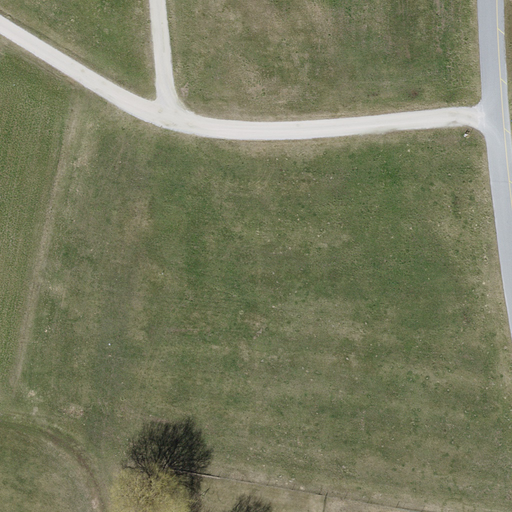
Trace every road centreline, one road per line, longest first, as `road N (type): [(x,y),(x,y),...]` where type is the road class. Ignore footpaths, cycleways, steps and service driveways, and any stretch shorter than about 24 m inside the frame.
road 1 (track): [(496,117),(304,131),(191,124),(134,105),(0,25)]
road 2 (residential): [(511,278),(488,0)]
road 3 (track): [(109,511),(94,465),(64,435),(0,415)]
